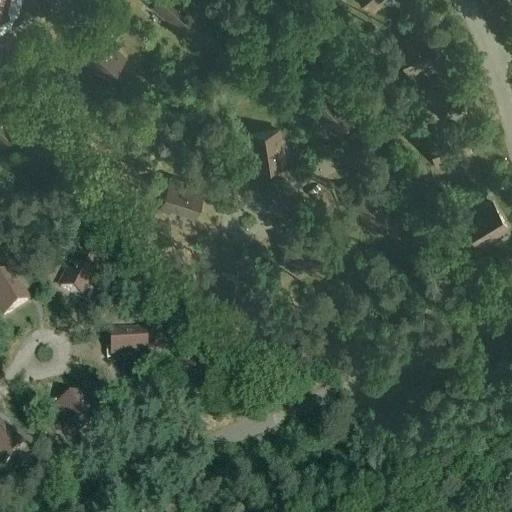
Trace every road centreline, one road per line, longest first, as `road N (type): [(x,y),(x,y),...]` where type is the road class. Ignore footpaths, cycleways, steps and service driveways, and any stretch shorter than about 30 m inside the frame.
road 1 (unclassified): [(81,511),(200,447),(511,312)]
road 2 (unclassified): [(462,0),(495,61),(511,133)]
